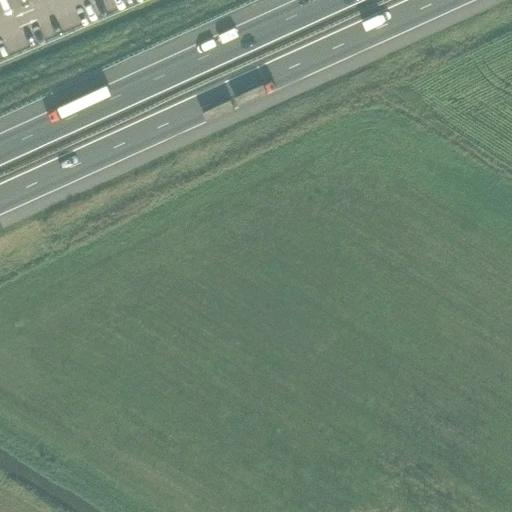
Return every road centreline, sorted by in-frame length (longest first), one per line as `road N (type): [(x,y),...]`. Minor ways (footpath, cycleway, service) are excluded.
road 1 (motorway): [(0,201),(447,0)]
road 2 (motorway): [(329,0),(0,149)]
